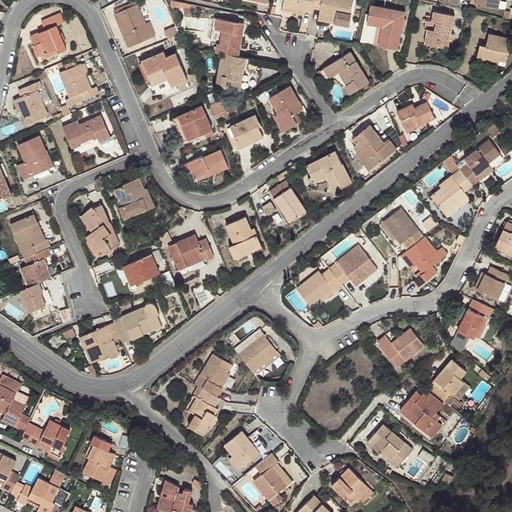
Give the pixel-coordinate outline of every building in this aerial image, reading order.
[(283,0),(282,6),(312,11),(313,6),(314,0),(283,0)] [(314,0),(313,6),(320,8),(319,13),(348,19),(352,0),(314,0)] [(476,0),(476,3),(498,8),(499,0),(476,0)] [(113,9),(117,19),(122,18),(125,25),(120,27),(128,47),(150,37),(142,17),(136,3),(130,5),(129,2),(113,9)] [(370,3),(367,16),(383,20),(378,44),(397,49),(405,10),(370,3)] [(454,15),(432,11),(429,20),(435,22),(433,30),(426,28),(423,42),(447,47),(454,15)] [(29,34),(33,44),(36,43),(40,54),(57,47),(58,52),(67,49),(56,24),(64,21),(60,12),(41,20),(44,27),(29,34)] [(347,26),(348,19),(319,13),(317,20),(347,26)] [(147,15),(142,17),(150,37),(156,35),(147,15)] [(383,20),(367,16),(366,23),(367,23),(376,25),(373,40),(372,43),(378,44),(383,20)] [(217,42),(215,51),(222,52),(238,55),(241,38),(235,36),(238,22),(216,18),(214,29),(221,31),(219,42),(217,42)] [(244,22),(238,22),(235,36),(241,38),(244,22)] [(475,59),(486,62),(487,57),(499,60),(506,62),(511,38),(488,33),(485,45),(479,43),(475,59)] [(57,47),(40,54),(43,59),(58,52),(57,47)] [(167,78),(168,81),(185,74),(175,52),(166,56),(163,50),(141,59),(152,85),(167,78)] [(349,50),(325,65),(331,75),(338,71),(345,67),(352,79),(346,83),(344,84),(349,93),(368,81),(349,50)] [(238,89),(245,56),(238,55),(222,52),(216,86),(238,89)] [(66,67),(60,70),(70,97),(65,99),(68,106),(81,101),(100,92),(97,85),(92,87),(86,73),(82,63),(82,62),(81,61),(76,64),(66,67)] [(331,75),(325,65),(322,67),(328,77),(331,75)] [(338,71),(346,83),(352,79),(345,67),(338,71)] [(168,81),(170,85),(171,86),(187,78),(185,74),(168,81)] [(152,85),(153,87),(168,81),(167,78),(152,85)] [(20,96),(16,98),(21,111),(26,123),(47,115),(37,89),(42,87),(40,80),(18,90),(20,96)] [(168,81),(153,87),(155,91),(170,85),(168,81)] [(307,115),(290,84),(268,96),(276,110),(273,113),(282,130),(307,115)] [(21,111),(16,98),(12,100),(16,112),(21,111)] [(212,103),(217,117),(227,113),(222,100),(212,103)] [(411,108),(409,104),(397,110),(406,129),(419,122),(420,125),(435,118),(426,100),(414,106),(411,108)] [(202,104),(178,114),(188,138),(212,128),(202,104)] [(259,122),(255,113),(229,125),(239,144),(262,134),(259,127),(262,125),(260,121),(259,122)] [(109,137),(100,114),(78,123),(77,120),(63,125),(72,148),(81,145),(80,141),(96,136),(98,141),(109,137)] [(419,122),(406,129),(407,132),(420,125),(419,122)] [(352,138),(356,144),(360,149),(357,151),(356,152),(370,169),(396,148),(384,132),(379,136),(369,124),(352,138)] [(40,135),(18,144),(24,161),(18,164),(24,178),(54,165),(47,150),(45,150),(40,135)] [(460,168),(473,185),(481,179),(475,172),(484,166),(481,163),(486,160),(488,163),(500,154),(489,139),(465,157),(468,162),(460,168)] [(219,147),(188,161),(192,171),(194,177),(202,173),(209,171),(210,175),(227,168),(219,147)] [(306,164),(313,177),(324,171),(326,176),(333,189),(351,180),(335,149),(306,164)] [(475,172),(481,179),(493,169),(488,163),(486,160),(481,163),(484,166),(475,172)] [(188,161),(184,163),(187,172),(192,171),(188,161)] [(0,198),(12,194),(0,165),(0,198)] [(473,185),(460,168),(451,174),(454,177),(441,187),(430,195),(443,212),(467,194),(464,191),(473,185)] [(324,171),(313,177),(315,182),(326,176),(324,171)] [(454,177),(451,174),(439,184),(441,187),(454,177)] [(123,185),(115,189),(121,205),(120,206),(125,217),(138,212),(139,213),(155,206),(147,187),(145,188),(140,177),(123,184),(123,185)] [(286,179),(269,190),(283,212),(286,210),(292,219),(305,210),(286,179)] [(470,199),(467,194),(443,212),(447,217),(470,199)] [(275,209),(270,200),(261,206),(267,215),(275,209)] [(88,234),(89,235),(96,246),(98,248),(101,248),(107,243),(110,248),(119,243),(110,223),(109,223),(101,204),(92,207),(91,205),(84,212),(81,214),(79,215),(91,232),(88,234)] [(409,248),(423,237),(400,207),(383,220),(401,243),(404,241),(409,248)] [(286,210),(283,212),(281,213),(287,222),(292,219),(286,210)] [(10,222),(24,258),(48,248),(50,247),(47,239),(45,239),(41,240),(34,222),(38,221),(34,212),(10,222)] [(245,216),(225,223),(233,243),(229,246),(233,257),(260,244),(253,227),(250,228),(245,216)] [(511,221),(507,219),(494,246),(511,254),(511,221)] [(45,239),(38,221),(34,222),(41,240),(45,239)] [(179,270),(187,266),(185,263),(204,255),(206,259),(204,260),(205,261),(214,258),(206,237),(198,241),(195,234),(168,245),(179,270)] [(96,246),(89,235),(86,237),(98,256),(110,248),(107,243),(101,248),(98,248),(96,246)] [(436,251),(425,235),(423,237),(409,248),(406,250),(423,272),(413,280),(418,287),(437,272),(432,265),(447,254),(441,247),(436,251)] [(358,244),(328,267),(330,269),(341,283),(349,277),(354,283),(369,272),(376,266),(358,244)] [(48,248),(24,258),(27,265),(20,268),(23,276),(17,279),(21,289),(40,281),(49,277),(44,266),(47,265),(44,258),(51,255),(48,248)] [(162,269),(168,267),(161,248),(155,250),(162,269)] [(152,252),(126,263),(130,273),(133,272),(136,281),(159,272),(152,252)] [(185,263),(187,266),(204,260),(206,259),(204,255),(185,263)] [(130,273),(126,263),(122,265),(130,284),(136,281),(133,272),(130,273)] [(488,276),(485,275),(477,291),(498,301),(509,276),(492,267),(488,276)] [(335,290),(342,284),(341,283),(330,269),(322,275),(318,270),(296,288),(309,305),(319,297),(332,287),(335,290)] [(372,274),(369,272),(354,283),(356,287),(372,274)] [(477,291),(485,275),(481,273),(473,289),(477,291)] [(40,281),(21,289),(30,311),(46,304),(41,292),(43,291),(40,281)] [(322,301),(335,290),(332,287),(319,297),(322,301)] [(41,292),(46,304),(51,302),(46,291),(43,291),(41,292)] [(489,308),(472,300),(467,312),(461,325),(457,332),(473,340),(489,308)] [(121,338),(123,343),(143,334),(142,331),(160,323),(157,315),(159,313),(155,304),(152,302),(150,302),(148,303),(144,307),(113,320),(114,321),(121,338)] [(467,312),(462,310),(456,323),(461,325),(467,312)] [(121,338),(114,321),(79,336),(84,348),(89,345),(95,361),(109,355),(110,358),(119,354),(114,341),(121,338)] [(161,326),(160,323),(142,331),(143,334),(161,326)] [(258,328),(234,348),(251,370),(276,351),(258,328)] [(424,345),(411,328),(392,343),(386,337),(379,343),(397,366),(424,345)] [(89,345),(84,348),(90,363),(95,361),(89,345)] [(251,370),(255,375),(280,356),(276,351),(251,370)] [(202,388),(218,397),(223,388),(219,386),(227,373),(231,365),(213,354),(200,375),(207,379),(202,388)] [(427,385),(444,400),(451,392),(454,394),(465,380),(461,377),(467,369),(453,357),(427,385)] [(231,375),(227,373),(219,386),(223,388),(231,375)] [(200,375),(195,384),(202,388),(207,379),(200,375)] [(2,421),(24,431),(28,422),(31,418),(22,414),(26,405),(13,399),(17,393),(0,384),(0,408),(6,411),(4,415),(2,421)] [(215,407),(220,399),(218,397),(202,388),(197,395),(200,398),(192,412),(195,414),(188,426),(203,434),(218,409),(215,407)] [(442,403),(426,389),(421,394),(416,390),(400,410),(425,431),(438,416),(435,412),(442,403)] [(188,411),(192,412),(200,398),(197,395),(188,411)] [(67,435),(70,429),(50,420),(45,430),(28,422),(24,431),(21,436),(30,441),(29,444),(37,447),(38,444),(40,439),(52,445),(50,450),(48,453),(60,458),(67,445),(64,443),(68,436),(67,435)] [(383,423),(376,431),(381,435),(371,446),(379,452),(381,450),(390,458),(388,460),(396,467),(413,448),(383,423)] [(241,431),(223,445),(232,455),(242,467),(259,453),(247,438),(241,431)] [(381,435),(376,431),(366,442),(371,446),(381,435)] [(94,434),(90,442),(94,444),(88,455),(90,456),(82,472),(102,481),(109,466),(106,464),(112,453),(108,451),(112,443),(94,434)] [(52,445),(40,439),(38,444),(50,450),(52,445)] [(94,444),(90,442),(84,454),(88,455),(94,444)] [(379,452),(388,460),(390,458),(381,450),(379,452)] [(2,488),(11,493),(20,475),(11,470),(17,460),(0,452),(0,476),(7,480),(4,485),(2,488)] [(278,461),(272,452),(255,466),(261,474),(253,481),(269,500),(277,494),(286,486),(270,467),(277,462),(278,461)] [(116,455),(112,453),(106,464),(109,466),(116,455)] [(242,467),(232,455),(227,459),(237,471),(242,467)] [(292,481),(277,462),(270,467),(286,486),(292,481)] [(359,498),(369,487),(349,467),(331,484),(350,504),(358,497),(359,498)] [(52,503),(60,487),(39,477),(34,487),(26,483),(18,501),(25,505),(26,502),(29,497),(41,503),(39,508),(38,509),(43,511),(51,511),(55,505),(52,503)] [(165,479),(162,491),(168,492),(167,499),(164,499),(161,510),(167,511),(191,511),(193,505),(189,503),(192,491),(184,488),(182,493),(178,491),(180,486),(165,479)] [(203,492),(203,486),(194,479),(191,483),(203,492)] [(372,491),(369,487),(359,498),(363,501),(372,491)] [(168,492),(162,491),(157,509),(161,510),(164,499),(167,499),(168,492)] [(329,511),(312,493),(298,507),(302,511),(329,511)] [(277,494),(269,500),(274,506),(282,500),(277,494)] [(26,502),(39,508),(41,503),(29,497),(26,502)]
